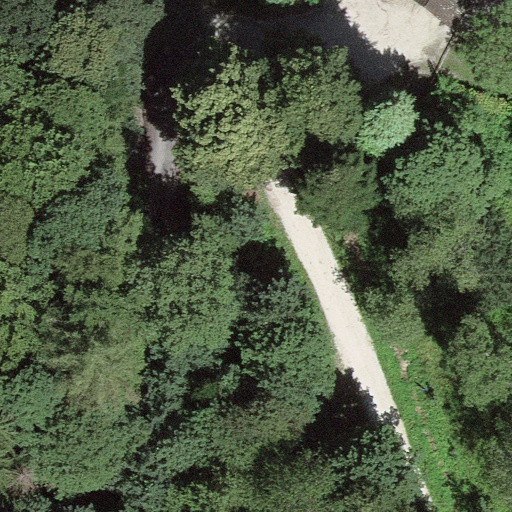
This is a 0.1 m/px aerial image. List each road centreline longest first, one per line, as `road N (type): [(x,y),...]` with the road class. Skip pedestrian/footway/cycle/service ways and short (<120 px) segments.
road 1 (track): [(173,52),(256,144),(411,511)]
road 2 (unclassified): [(101,511),(168,165),(173,52),(156,0)]
road 3 (track): [(173,52),(322,21),(342,0)]
